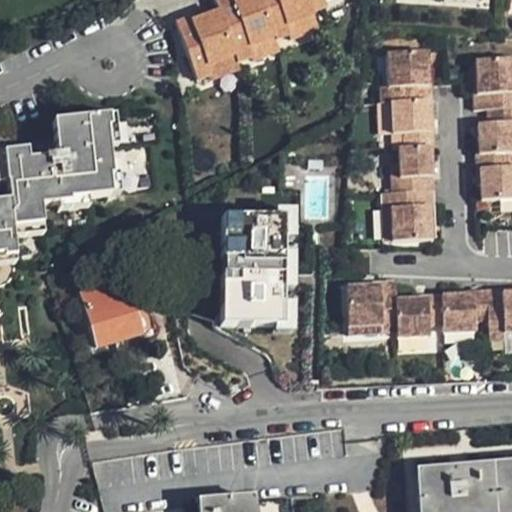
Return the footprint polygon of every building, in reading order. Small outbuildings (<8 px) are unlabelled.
[(214,0),(217,7),(176,19),(196,81),(280,55),(276,42),(320,28),(314,9),(342,0),(214,0)] [(429,50),(387,51),(389,85),(381,85),(382,103),(392,102),(393,132),(406,131),(407,146),(400,147),(401,161),(401,177),(393,177),(393,192),(383,192),(383,208),(392,208),(393,241),(433,239),(432,207),(436,207),(435,190),(433,145),(437,145),(436,130),(432,131),(431,101),(434,101),(433,84),(430,84),(429,50)] [(511,58),(476,60),(478,92),(474,92),(475,107),(486,106),(487,121),(478,122),(480,151),(476,152),(477,169),(480,169),(482,201),(511,199),(511,167),(507,168),(506,151),(511,150),(511,133),(511,121),(511,58)] [(121,146),(118,115),(111,116),(113,131),(110,131),(111,148),(121,146)] [(12,201),(15,228),(43,225),(41,205),(60,203),(70,202),(70,198),(89,196),(113,194),(112,178),(114,177),(113,163),(111,148),(110,131),(113,131),(111,116),(57,122),(59,146),(6,152),(9,181),(12,201)] [(0,152),(0,181),(9,181),(6,152),(0,152)] [(401,177),(401,161),(392,162),(393,177),(401,177)] [(123,192),(120,163),(113,163),(114,177),(112,178),(113,194),(123,192)] [(237,179),(244,196),(268,188),(261,169),(237,179)] [(61,210),(90,207),(89,196),(70,198),(70,202),(60,203),(61,210)] [(15,228),(12,201),(2,202),(0,202),(0,253),(7,253),(8,256),(18,255),(15,236),(15,228)] [(392,208),(383,208),(385,241),(393,241),(392,208)] [(15,236),(44,233),(43,225),(15,228),(15,236)] [(134,239),(140,262),(146,260),(149,269),(165,265),(157,233),(134,239)] [(140,262),(134,239),(117,244),(124,270),(142,266),(140,262)] [(254,264),(255,279),(293,277),(292,246),(253,247),(253,253),(254,264)] [(0,264),(18,262),(18,255),(8,256),(7,253),(0,253),(0,264)] [(254,264),(253,253),(233,254),(234,265),(254,264)] [(126,278),(83,289),(96,344),(139,334),(135,315),(152,310),(147,290),(130,294),(126,278)] [(379,285),(348,286),(348,326),(381,324),(381,333),(396,332),(397,339),(430,337),(428,325),(443,325),(444,332),(475,331),(474,320),(486,319),(488,340),(504,339),(504,332),(511,331),(511,290),(502,290),(501,286),(485,286),(473,287),(473,291),(441,293),(427,293),(427,297),(395,299),(394,281),(379,281),(379,285)] [(152,310),(135,315),(139,334),(157,331),(152,310)] [(381,324),(348,326),(349,334),(381,333),(381,324)] [(419,511),(511,511),(511,468),(417,475),(419,511)] [(254,511),(253,495),(197,502),(198,511),(254,511)]
